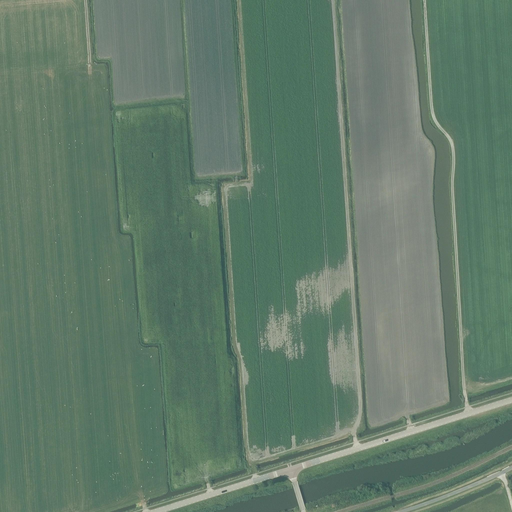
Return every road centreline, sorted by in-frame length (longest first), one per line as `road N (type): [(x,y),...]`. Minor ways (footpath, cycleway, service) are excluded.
road 1 (track): [(467,412),(451,144),(431,112),(423,0)]
road 2 (tertiary): [(290,469),(511,399)]
road 3 (tertiary): [(154,511),(290,469)]
